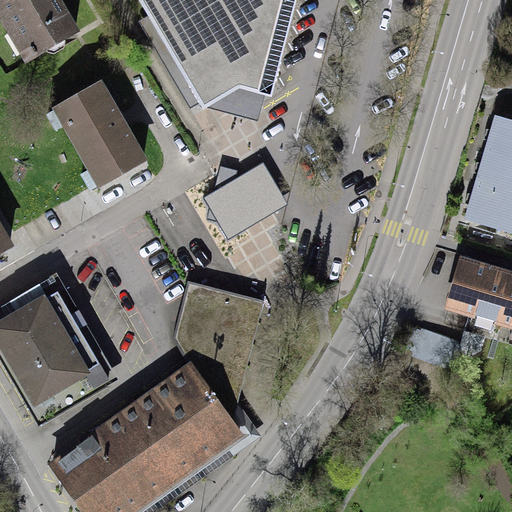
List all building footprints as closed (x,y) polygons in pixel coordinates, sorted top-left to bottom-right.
[(56,0),(0,0),(0,1),(34,59),(76,34),(73,29),(56,0)] [(282,0),(143,0),(201,100),(237,79),(262,84),(282,0)] [(123,126),(99,86),(57,110),(102,186),(143,161),(123,126)] [(469,219),(511,230),(511,122),(499,118),(491,144),(481,178),(472,211),(469,219)] [(0,230),(0,252),(9,247),(0,230)] [(511,273),(461,258),(446,306),(511,326),(511,273)] [(113,374),(64,284),(0,319),(0,357),(33,418),(113,374)] [(189,366),(52,462),(87,511),(125,511),(237,434),(189,366)]
